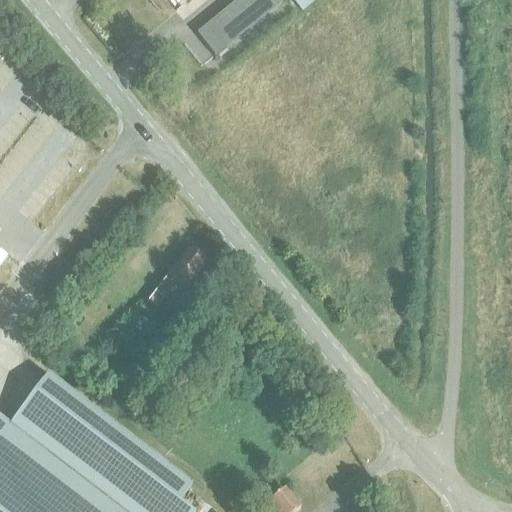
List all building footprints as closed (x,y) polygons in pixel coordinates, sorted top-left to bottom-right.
[(241,0),(197,36),(214,58),(285,0),(289,0),(301,15),(318,0),(241,0)] [(205,266),(191,256),(187,252),(147,304),(155,311),(176,284),(186,291),(205,266)] [(171,310),(157,328),(141,349),(145,352),(136,364),(142,369),(167,336),(181,318),(171,310)] [(183,511),(177,507),(189,490),(45,380),(8,429),(0,422),(0,511),(183,511)] [(258,511),(297,511),(300,510),(283,491),(258,511)]
